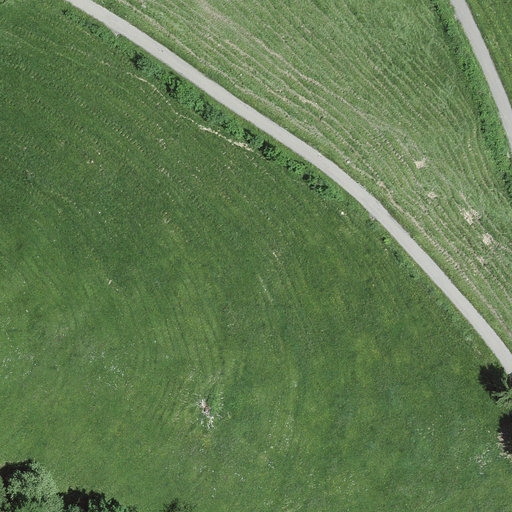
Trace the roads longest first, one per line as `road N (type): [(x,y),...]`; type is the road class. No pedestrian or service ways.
road 1 (track): [(511,368),(366,199),(79,0)]
road 2 (track): [(457,0),(511,131)]
